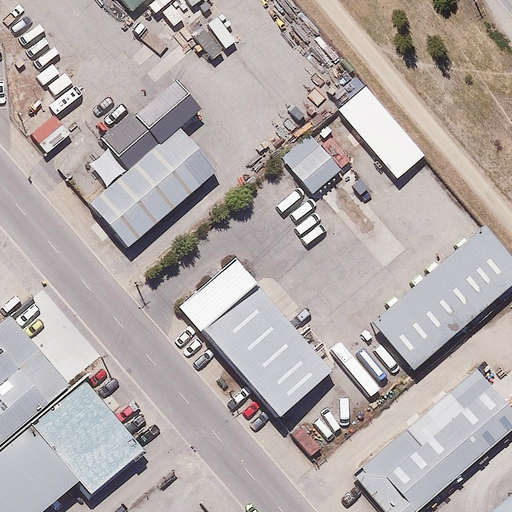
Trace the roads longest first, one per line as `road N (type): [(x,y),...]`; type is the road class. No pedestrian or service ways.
road 1 (residential): [(0,186),(282,511)]
road 2 (unknown): [(86,286),(197,204),(227,167),(265,37)]
road 3 (unknown): [(130,336),(218,254),(245,246),(338,290)]
